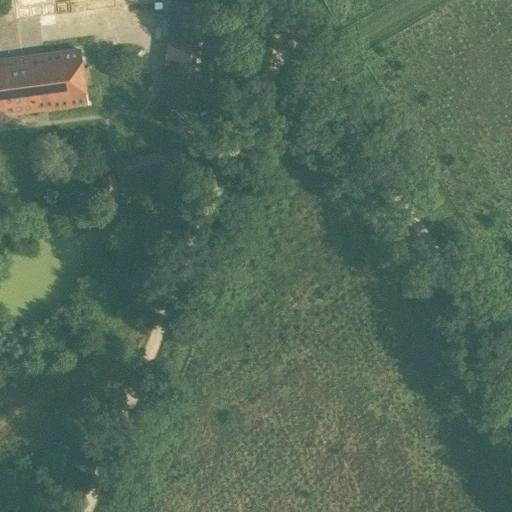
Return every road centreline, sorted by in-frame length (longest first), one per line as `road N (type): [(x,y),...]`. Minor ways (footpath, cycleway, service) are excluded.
road 1 (track): [(290,28),(84,511)]
road 2 (track): [(511,392),(290,28)]
road 3 (track): [(307,59),(421,0)]
